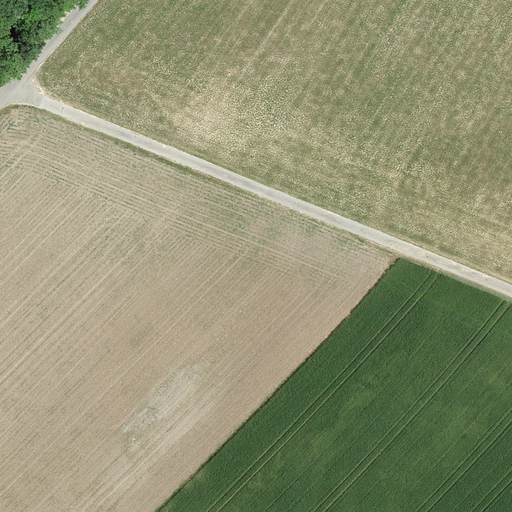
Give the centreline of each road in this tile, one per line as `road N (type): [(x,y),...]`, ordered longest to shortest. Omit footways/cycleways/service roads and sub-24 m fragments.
road 1 (track): [(11,87),(511,292)]
road 2 (track): [(0,99),(89,0)]
